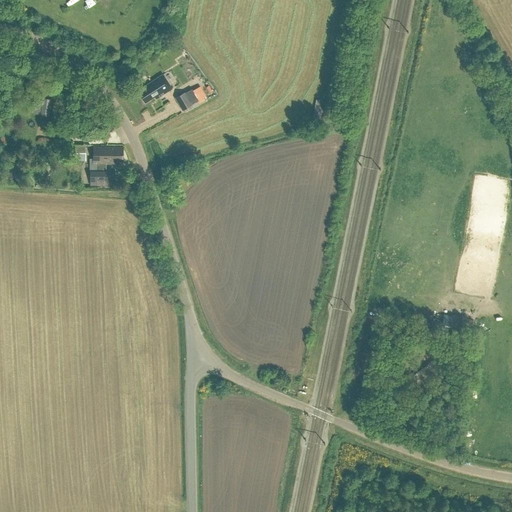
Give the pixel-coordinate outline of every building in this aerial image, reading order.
[(38,11),(41,4),(32,1),(29,7),(38,11)] [(156,99),(171,89),(162,76),(138,91),(146,103),(155,97),(156,99)] [(181,111),(199,101),(191,88),(174,98),(181,111)] [(324,117),(330,93),(324,92),(318,115),(324,117)] [(36,97),(33,114),(49,116),(52,99),(36,97)] [(89,159),(89,184),(107,184),(107,171),(104,171),(104,163),(120,163),(120,160),(122,160),(123,148),(94,147),(93,159),(89,159)] [(4,166),(4,178),(16,178),(15,166),(4,166)] [(450,326),(465,328),(466,317),(451,315),(443,314),(442,324),(450,325),(450,326)]
